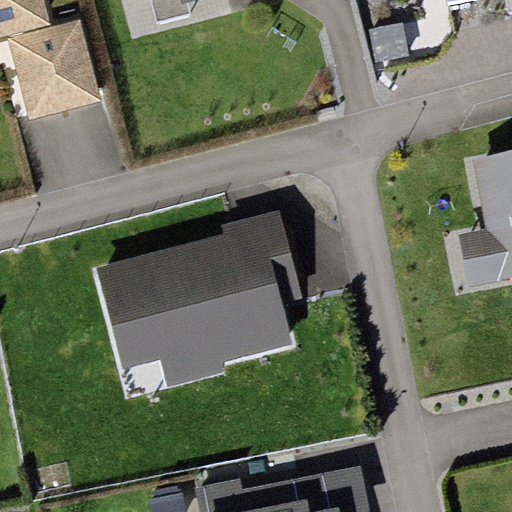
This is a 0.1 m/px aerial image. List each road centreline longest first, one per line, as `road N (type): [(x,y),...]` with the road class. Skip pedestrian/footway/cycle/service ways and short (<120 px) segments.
road 1 (residential): [(342,127),(417,511)]
road 2 (residential): [(342,127),(0,214)]
road 3 (residential): [(511,84),(342,127)]
